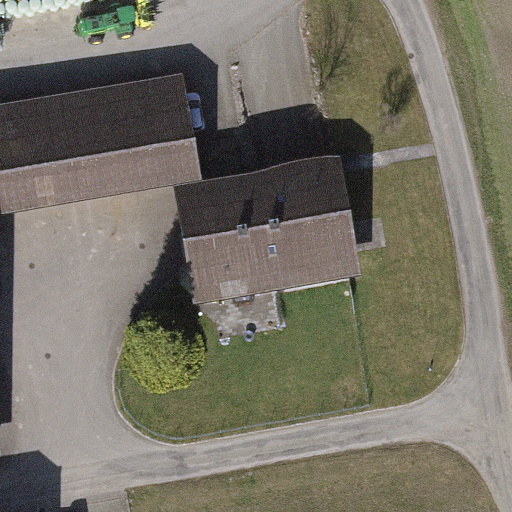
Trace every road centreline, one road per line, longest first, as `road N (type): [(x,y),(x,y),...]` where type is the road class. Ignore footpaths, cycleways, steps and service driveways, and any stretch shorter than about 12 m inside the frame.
road 1 (track): [(506,416),(0,503)]
road 2 (track): [(400,0),(439,101),(511,443)]
